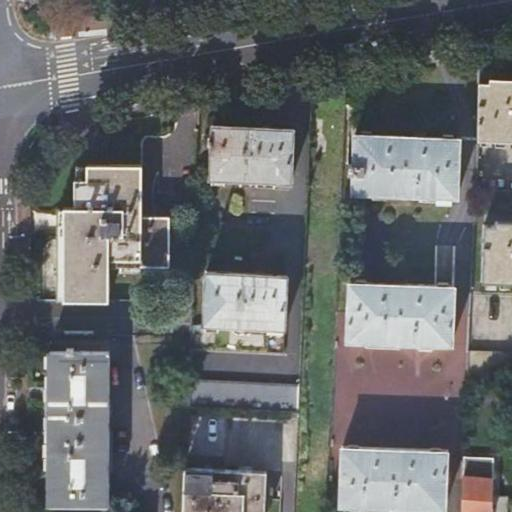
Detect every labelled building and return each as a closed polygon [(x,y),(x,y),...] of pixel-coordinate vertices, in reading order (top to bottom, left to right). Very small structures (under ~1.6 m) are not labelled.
[(511,81),(479,80),(477,138),(511,139),(511,81)] [(341,193),(344,119),(324,118),(323,132),(325,139),(327,139),(324,192),(328,192),(341,193)] [(213,125),(211,177),(291,181),(294,128),(213,125)] [(356,132),(353,193),(356,193),(356,191),(455,195),(455,196),(458,197),(460,136),(457,136),(457,137),(358,133),(358,132),(356,132)] [(76,207),(65,207),(64,301),(111,301),(111,266),(170,266),(170,216),(142,215),(142,165),(87,165),(88,180),(76,180),(76,207)] [(328,198),(323,198),(321,250),(339,251),(340,219),(341,199),(328,198)] [(511,225),(484,225),(481,281),(511,282),(511,225)] [(339,262),(311,260),(310,273),(338,274),(339,262)] [(204,322),(192,321),(191,337),(191,349),(284,353),(287,275),(206,271),(204,322)] [(349,312),(337,312),(334,380),(332,426),(332,430),(330,480),(342,481),(341,508),(344,508),(344,506),(442,509),(442,511),(445,511),(446,484),(463,484),(464,477),(466,409),(468,382),(469,352),(470,336),(471,316),(454,316),(455,284),(452,284),(452,286),(353,283),(353,282),(350,282),(349,312)] [(67,350),(48,350),(49,504),(110,505),(110,351),(75,351),(75,347),(67,347),(67,350)] [(511,352),(469,352),(468,382),(511,383),(511,352)] [(189,381),(188,409),(298,414),(300,386),(189,381)] [(265,511),(267,473),(185,469),(183,511),(265,511)] [(464,477),(463,484),(462,511),(507,511),(508,496),(493,496),(494,471),(473,470),(473,477),(464,477)]
